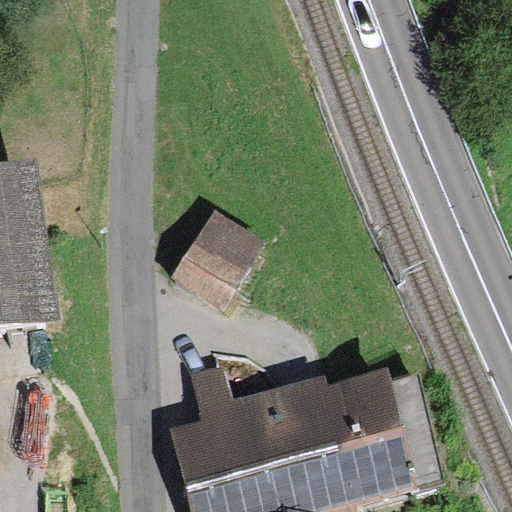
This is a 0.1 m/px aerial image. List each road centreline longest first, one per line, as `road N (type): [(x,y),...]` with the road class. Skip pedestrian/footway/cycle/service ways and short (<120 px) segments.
road 1 (residential): [(132,511),(135,0)]
road 2 (primary): [(363,0),(511,357)]
